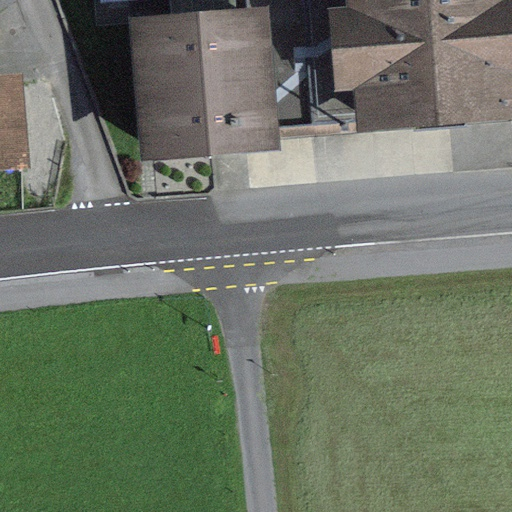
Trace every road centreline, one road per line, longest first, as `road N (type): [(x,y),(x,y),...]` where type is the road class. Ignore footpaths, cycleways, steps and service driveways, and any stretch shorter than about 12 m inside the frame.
road 1 (unclassified): [(232,222),(260,511)]
road 2 (tertiary): [(232,222),(511,201)]
road 3 (residential): [(35,0),(110,229)]
road 4 (tertiary): [(110,229),(232,222)]
